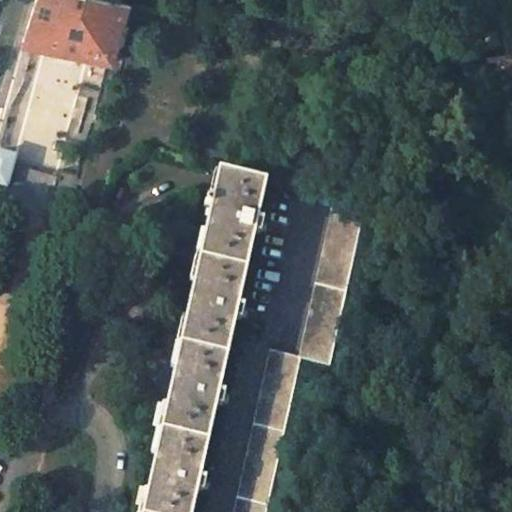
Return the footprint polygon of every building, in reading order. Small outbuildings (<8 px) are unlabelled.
[(107,0),(35,0),(22,43),(33,46),(42,49),(107,65),(123,4),(107,0)] [(161,12),(157,23),(162,27),(184,32),(187,17),(161,12)] [(185,142),(210,45),(174,36),(149,133),(185,142)] [(241,145),(263,58),(230,49),(208,138),(241,145)] [(511,86),(511,58),(482,61),(482,58),(455,62),(457,75),(511,86)] [(0,186),(5,187),(13,157),(0,153),(0,186)] [(69,205),(77,176),(62,172),(57,171),(49,200),(69,205)] [(214,171),(139,511),(188,511),(261,182),(240,177),(214,171)] [(360,218),(331,212),(298,357),(327,363),(360,218)] [(263,511),(298,357),(268,350),(232,511),(263,511)]
